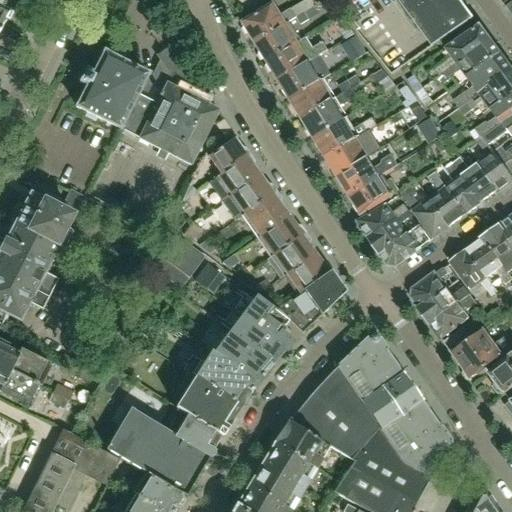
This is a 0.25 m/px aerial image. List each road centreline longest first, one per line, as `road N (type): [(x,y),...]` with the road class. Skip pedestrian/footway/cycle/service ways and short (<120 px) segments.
road 1 (residential): [(381,299),(264,138),(197,0)]
road 2 (residential): [(381,299),(265,411),(207,511)]
road 3 (residential): [(492,453),(381,299)]
road 4 (residential): [(381,299),(511,203)]
road 5 (residential): [(66,0),(0,130)]
